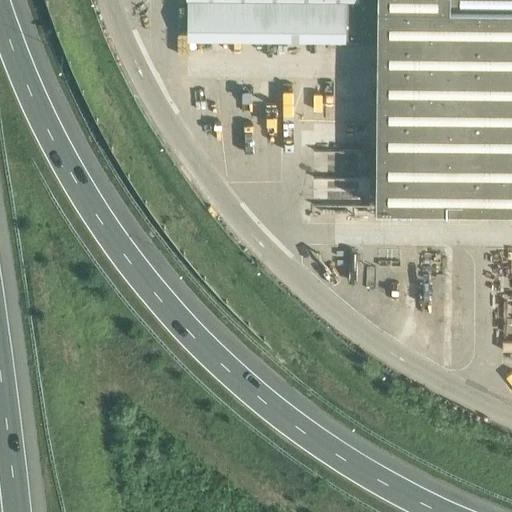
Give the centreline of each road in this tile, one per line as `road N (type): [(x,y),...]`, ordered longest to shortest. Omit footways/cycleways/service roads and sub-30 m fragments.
road 1 (motorway): [(439,511),(320,444),(186,329),(76,183),(0,20)]
road 2 (unknown): [(138,73),(341,61),(343,91),(305,138),(306,219)]
road 3 (unknown): [(306,219),(472,228)]
road 4 (unknown): [(472,228),(477,369)]
road 5 (motorway): [(14,511),(0,382)]
